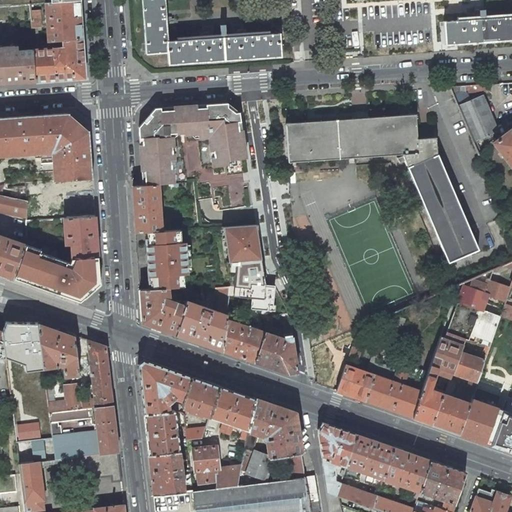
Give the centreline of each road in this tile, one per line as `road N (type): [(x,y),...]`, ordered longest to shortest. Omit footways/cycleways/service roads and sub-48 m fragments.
road 1 (residential): [(253,85),(308,407)]
road 2 (residential): [(511,65),(253,85)]
road 3 (tertiary): [(123,343),(112,97)]
road 4 (secondary): [(308,407),(511,478)]
road 5 (secondary): [(123,343),(308,407)]
road 6 (tertiary): [(140,511),(123,343)]
road 7 (residential): [(253,85),(112,97)]
road 8 (secondary): [(0,305),(123,343)]
